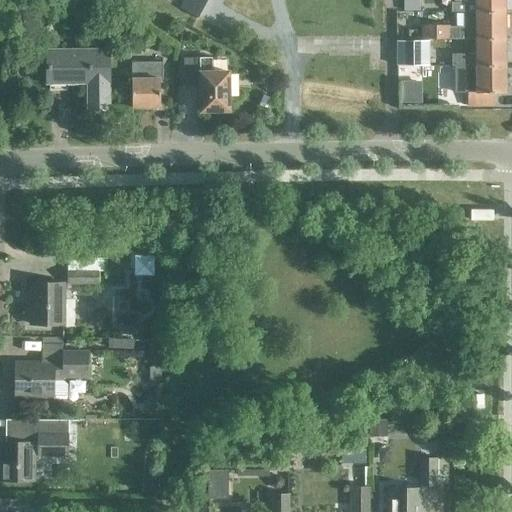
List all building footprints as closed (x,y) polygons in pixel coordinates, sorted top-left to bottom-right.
[(198,18),(207,0),(183,0),(179,8),(198,18)] [(464,0),(464,3),(451,3),(451,13),(465,13),(504,13),(503,0),(464,0)] [(419,1),(402,1),(402,12),(419,12),(419,1)] [(448,26),(422,27),(422,40),(458,40),(476,40),(504,40),(504,13),(465,13),(465,28),(448,28),(448,26)] [(476,55),(451,55),(451,67),(453,67),(466,67),(476,67),(505,66),(504,40),(476,40),(476,55)] [(408,41),(396,41),(396,67),(409,67),(427,66),(427,41),(408,41)] [(89,109),(107,109),(106,52),(47,53),(48,83),(88,82),(89,109)] [(199,112),(228,112),(227,72),(211,73),(210,58),(183,59),(183,87),(199,86),(199,112)] [(162,80),(161,63),(131,63),(131,108),(159,108),(159,81),(162,80)] [(466,67),(453,67),(454,93),(467,93),(467,107),(492,107),(492,94),(505,94),(505,66),(476,67),(466,67)] [(416,83),(399,83),(399,104),(416,104),(416,83)] [(492,211),(470,210),(470,220),(492,221),(492,211)] [(97,285),(97,272),(67,272),(67,285),(97,285)] [(62,325),(62,284),(30,284),(30,325),(62,325)] [(136,319),(117,319),(117,335),(136,335),(136,319)] [(131,340),(108,340),(108,349),(131,349),(131,340)] [(62,364),(53,364),(15,363),(15,395),(52,396),(52,400),(67,400),(67,385),(62,381),(63,378),(88,379),(88,352),(62,352),(62,364)] [(387,420),(369,421),(369,438),(387,437),(387,420)] [(37,443),(1,443),(0,480),(32,480),(32,456),(67,456),(67,432),(37,431),(37,443)] [(364,451),(352,450),(352,463),(364,463),(364,451)] [(420,459),(419,485),(434,485),(435,459),(420,459)] [(274,476),(271,480),(271,486),(275,489),(280,489),(284,485),(283,480),(280,476),(274,476)] [(143,479),(142,493),(158,494),(159,480),(143,479)] [(367,511),(367,488),(351,488),(351,511),(367,511)] [(422,511),(423,489),(387,489),(386,511),(422,511)] [(271,495),(271,511),(286,511),(287,495),(271,495)]
